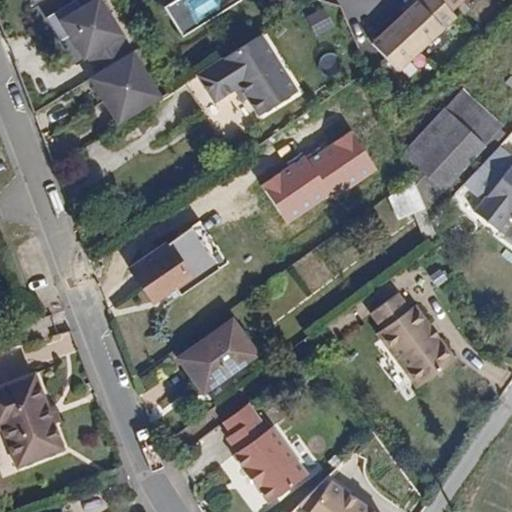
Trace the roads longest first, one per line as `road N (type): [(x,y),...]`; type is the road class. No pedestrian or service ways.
road 1 (residential): [(0,70),(144,465),(172,511)]
road 2 (residential): [(511,397),(431,511)]
